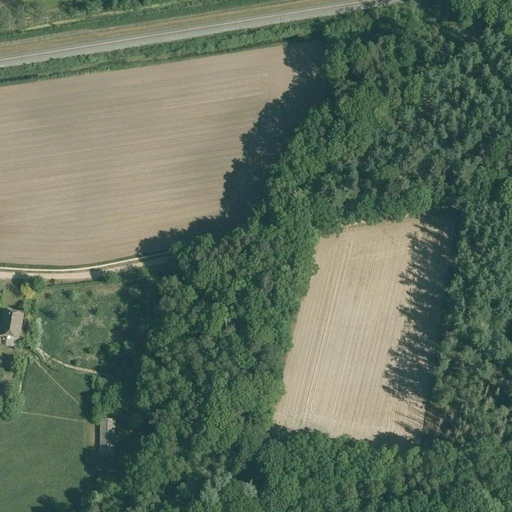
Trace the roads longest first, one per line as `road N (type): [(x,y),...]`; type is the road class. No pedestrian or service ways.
road 1 (track): [(511,202),(94,273),(0,275)]
road 2 (track): [(511,46),(314,197),(306,235)]
